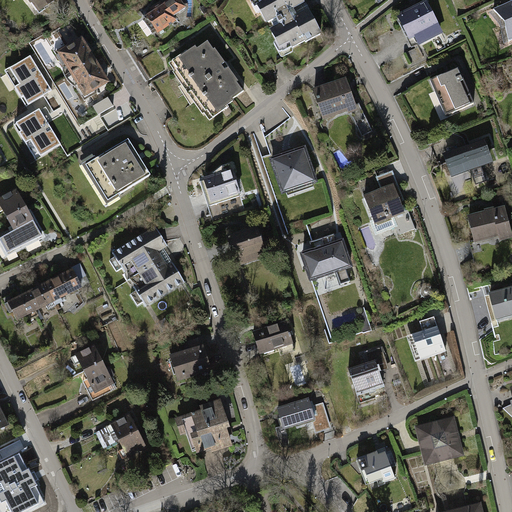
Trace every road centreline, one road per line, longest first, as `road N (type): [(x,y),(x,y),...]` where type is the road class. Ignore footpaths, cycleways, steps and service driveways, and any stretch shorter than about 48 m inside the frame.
road 1 (residential): [(352,37),(416,167),(458,286),(479,378)]
road 2 (residential): [(174,169),(265,472)]
road 3 (residential): [(352,37),(203,155),(174,169)]
road 4 (residential): [(479,378),(294,462)]
road 5 (residential): [(80,0),(174,169)]
road 6 (residential): [(76,511),(0,352)]
road 7 (residential): [(479,378),(507,511)]
road 8 (residential): [(265,472),(137,511)]
